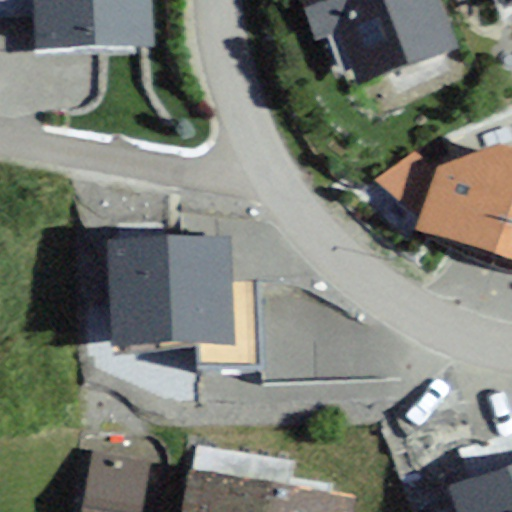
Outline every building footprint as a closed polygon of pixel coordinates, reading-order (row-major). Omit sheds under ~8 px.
[(25,0),(29,65),(145,59),(141,0),(25,0)] [(331,40),(352,97),(446,63),(422,0),(290,0),(308,48),(331,40)] [(511,147),(500,143),(435,168),(415,228),(511,259),(511,147)] [(232,237),(108,242),(112,350),(236,344),(232,237)] [(79,511),(134,511),(137,462),(82,459),(79,511)] [(511,511),(511,465),(450,486),(459,511),(511,511)] [(179,511),(341,511),(343,500),(184,479),(179,511)]
